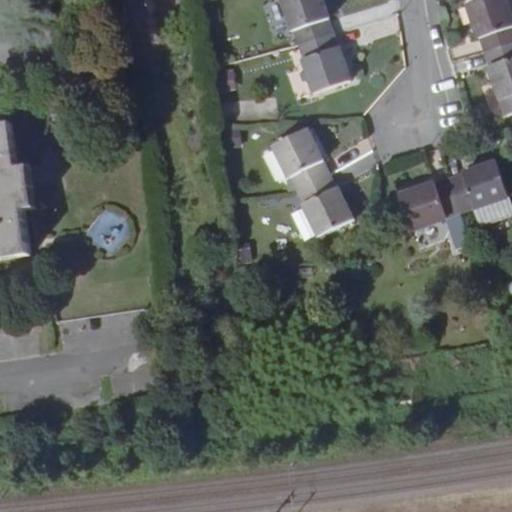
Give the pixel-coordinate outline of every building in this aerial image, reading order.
[(285,0),(299,42),(335,31),(325,0),(285,0)] [(484,54),(511,44),(511,19),(505,0),(490,0),(468,7),(484,54)] [(335,31),(299,42),(315,91),(351,79),(335,31)] [(511,44),(484,54),(501,103),(507,117),(511,115),(511,44)] [(18,166),(11,122),(0,124),(0,260),(33,255),(26,212),(39,209),(36,189),(32,163),(18,166)] [(274,150),(295,194),(331,177),(309,132),(274,150)] [(511,136),(501,138),(502,153),(511,152),(511,136)] [(495,165),(444,183),(457,218),(471,213),(476,227),(511,215),(511,211),(508,200),(495,165)] [(331,177),(295,194),(318,240),(353,222),(331,177)] [(453,252),(468,247),(457,218),(444,183),(400,198),(412,235),(442,223),(453,252)] [(150,310),(145,277),(49,291),(54,324),(150,310)]
